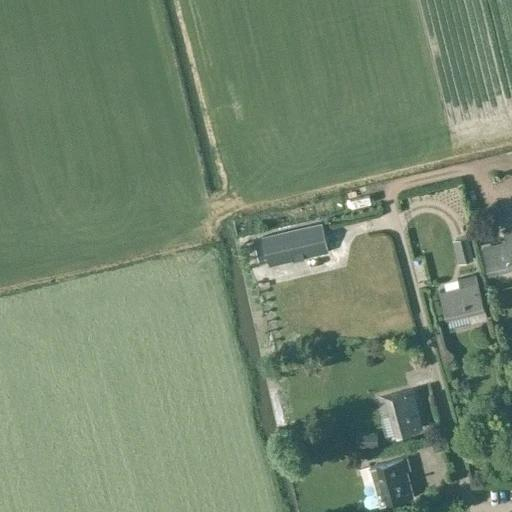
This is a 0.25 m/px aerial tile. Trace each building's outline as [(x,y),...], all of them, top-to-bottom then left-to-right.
[(269,265),(328,251),(321,224),(262,237),(269,265)] [(488,274),(511,268),(511,232),(504,234),(506,241),(481,247),(488,274)] [(472,257),(467,235),(453,238),(458,261),(472,257)] [(446,319),(467,313),(470,323),(487,319),(476,275),(461,279),(463,286),(439,292),(446,319)] [(397,435),(422,428),(411,389),(386,395),(397,435)] [(377,465),(382,481),(388,504),(413,497),(403,458),(377,465)]
